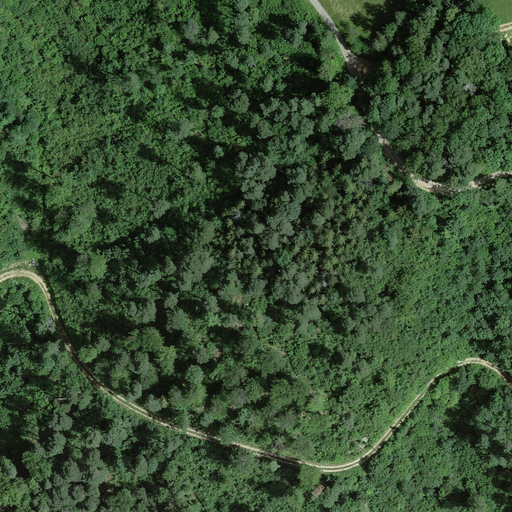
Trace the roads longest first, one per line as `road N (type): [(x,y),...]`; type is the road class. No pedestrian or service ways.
road 1 (track): [(511,385),(488,364),(453,369),(353,470),(306,466),(152,418),(84,370),(35,276),(0,279)]
road 2 (unclassified): [(322,0),(341,27),(370,122),(412,176),(448,189),(511,171)]
